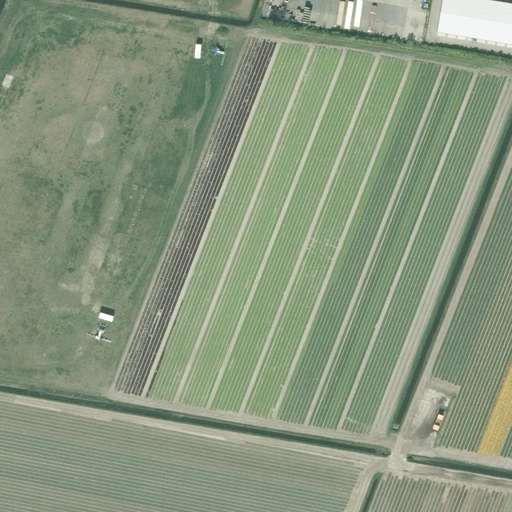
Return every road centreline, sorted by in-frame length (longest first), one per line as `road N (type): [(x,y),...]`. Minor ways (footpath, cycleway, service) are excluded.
road 1 (track): [(511,155),(396,445),(101,394)]
road 2 (track): [(511,481),(399,462),(395,448),(511,468)]
